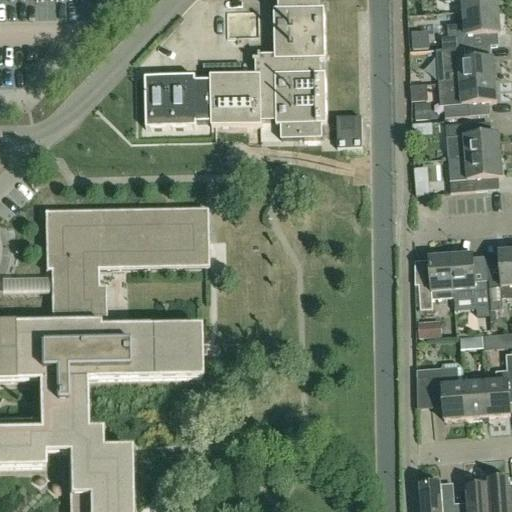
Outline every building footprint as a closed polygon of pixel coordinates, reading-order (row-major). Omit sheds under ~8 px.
[(253,62),(254,78),(210,79),(211,129),(262,128),(262,124),(276,124),(276,128),(281,128),(281,143),(322,142),(322,127),(326,127),(325,77),(321,77),(321,63),(325,63),(324,12),(320,12),(319,0),(277,0),(278,13),(274,13),(275,58),(258,59),(258,62),(253,62)] [(464,15),(498,13),(496,0),(444,0),(445,5),(463,3),(464,15)] [(244,6),(225,7),(226,26),(245,25),(244,6)] [(498,13),(464,15),(465,27),(447,28),(448,40),(442,41),(443,53),(465,51),(474,50),(473,39),(499,37),(498,13)] [(255,37),(268,35),(265,20),(252,23),(255,37)] [(465,51),(443,53),(440,53),(441,65),(458,64),(460,86),(495,83),(493,61),(466,63),(465,51)] [(461,99),(444,100),(445,121),(470,119),(469,107),(497,105),(495,83),(460,86),(461,99)] [(185,161),(203,141),(143,86),(88,146),(110,166),(126,148),(136,157),(146,145),(161,158),(171,148),(185,161)] [(426,106),(415,107),(415,123),(427,122),(426,106)] [(337,152),(362,151),(362,120),(337,121),(337,152)] [(447,141),(449,163),(501,159),(499,137),(472,139),(471,127),(446,129),(447,141)] [(451,197),(476,195),(475,183),(502,181),(501,159),(449,163),(451,197)] [(0,511),(131,511),(130,451),(102,451),(101,432),(87,432),(86,384),(201,382),(200,329),(107,331),(106,290),(98,290),(98,274),(209,272),(207,213),(44,216),(45,275),(50,275),(51,327),(0,328),(0,511)] [(511,254),(499,255),(500,281),(488,282),(491,314),(503,313),(503,302),(511,301),(511,254)] [(454,302),(451,259),(449,259),(447,255),(433,256),(432,260),(429,261),(431,288),(419,289),(421,314),(433,313),(432,303),(454,302)] [(473,257),(451,259),(454,302),(476,300),(477,310),(489,309),(487,284),(475,284),(473,257)] [(450,331),(426,333),(426,344),(451,342),(450,331)] [(486,386),(489,421),(511,419),(508,387),(511,387),(511,358),(506,359),(507,374),(496,375),(497,385),(486,386)] [(417,381),(430,380),(431,407),(432,407),(431,393),(442,392),(445,424),(467,422),(464,387),(462,370),(461,371),(461,366),(440,368),(441,372),(417,374),(417,381)] [(417,381),(418,408),(431,407),(430,380),(417,381)] [(486,386),(464,387),(467,422),(489,421),(486,386)] [(488,483),(489,511),(511,511),(511,493),(510,494),(509,481),(488,483)] [(455,511),(454,511),(489,511),(488,483),(487,483),(488,488),(466,489),(467,511),(455,511)] [(454,511),(455,511),(445,511),(442,511),(441,486),(419,488),(420,511),(454,511)]
